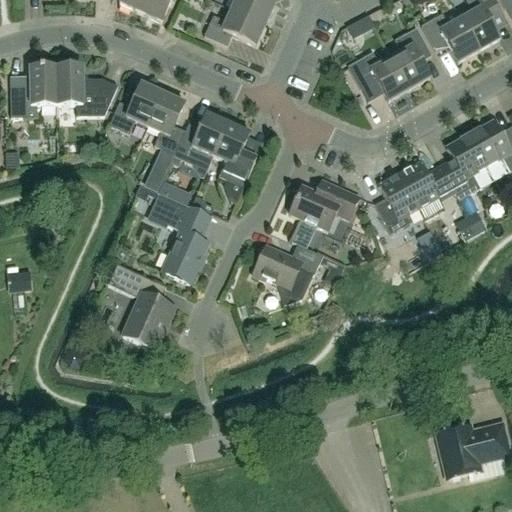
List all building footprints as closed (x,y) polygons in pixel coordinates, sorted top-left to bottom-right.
[(138,17),(145,0),(120,0),(117,7),(138,17)] [(145,0),(138,17),(159,26),(170,0),(145,0)] [(230,13),(263,28),(272,6),(260,0),(234,0),(235,1),(230,13)] [(471,16),(459,23),(477,55),(498,43),(494,36),(504,30),(496,15),(487,0),(471,0),(464,4),(471,16)] [(511,0),(496,0),(503,11),(511,6),(511,0)] [(230,13),(224,25),(211,19),(202,39),(225,50),(230,39),(253,49),(263,28),(230,13)] [(477,55),(459,23),(447,30),(440,17),(419,29),(431,51),(444,45),(456,66),(477,55)] [(329,46),(352,53),(357,35),(335,28),(329,46)] [(390,62),(407,93),(428,82),(416,60),(426,54),(414,32),(393,44),(400,56),(390,62)] [(407,93),(390,62),(378,69),(371,56),(346,70),(358,92),(374,83),(386,105),(407,93)] [(80,70),(54,71),(54,109),(74,109),(74,120),(102,120),(116,90),(100,83),(80,83),(80,70)] [(54,109),(54,71),(28,71),(28,84),(8,85),(9,122),(35,121),(35,110),(54,109)] [(146,131),(160,98),(138,88),(128,111),(117,106),(107,129),(127,138),(133,125),(146,131)] [(160,98),(146,131),(158,136),(152,149),(173,159),(182,137),(183,135),(172,130),(182,108),(160,98)] [(173,159),(172,160),(192,169),(201,181),(202,181),(211,160),(226,127),(204,117),(193,142),(182,137),(173,159)] [(511,140),(503,145),(491,125),(468,139),(493,183),(511,172),(511,140)] [(226,127),(211,160),(223,166),(217,180),(241,191),(252,168),(237,161),(248,137),(226,127)] [(451,164),(438,172),(443,179),(451,194),(457,204),(478,192),(493,183),(468,139),(444,152),(451,164)] [(418,167),(397,178),(416,213),(448,196),(451,194),(443,179),(438,172),(435,173),(425,179),(418,167)] [(416,213),(397,178),(376,190),(383,202),(373,208),(389,238),(411,225),(407,218),(416,213)] [(300,191),(287,218),(325,235),(333,218),(346,223),(357,201),(328,188),(319,184),(313,197),(300,191)] [(214,224),(215,223),(186,210),(153,195),(142,218),(160,227),(162,224),(180,232),(160,276),(187,288),(206,247),(198,244),(209,221),(214,224)] [(289,261),(264,250),(251,279),(264,285),(265,283),(270,286),(270,287),(275,290),(282,309),(300,303),(311,278),(312,279),(321,260),(295,248),(289,261)] [(141,280),(115,268),(106,288),(132,300),(141,280)] [(166,326),(172,312),(140,297),(121,339),(151,353),(164,325),(166,326)] [(226,346),(236,341),(226,320),(216,325),(226,346)] [(434,437),(440,464),(444,482),(477,475),(476,467),(507,460),(500,429),(478,433),(479,435),(470,437),(468,429),(458,431),(455,428),(445,431),(444,434),(434,437)]
